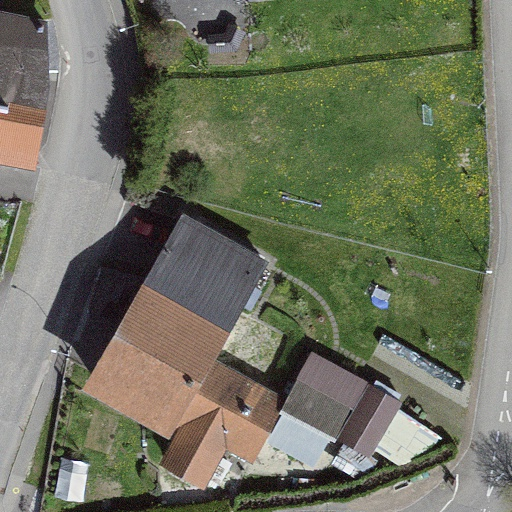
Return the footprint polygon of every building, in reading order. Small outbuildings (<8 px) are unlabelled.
[(46,82),(44,21),(0,13),(0,156),(32,163),(46,82)] [(224,441),(251,456),(282,400),(208,359),(263,261),(187,218),(129,318),(138,323),(107,375),(169,410),(162,423),(181,433),(167,459),(203,479),(224,441)] [(288,379),(298,384),(285,408),(330,432),(352,384),(300,358),(288,379)] [(442,443),(462,408),(419,382),(399,417),(442,443)] [(344,435),(367,449),(395,403),(370,389),(344,435)]
